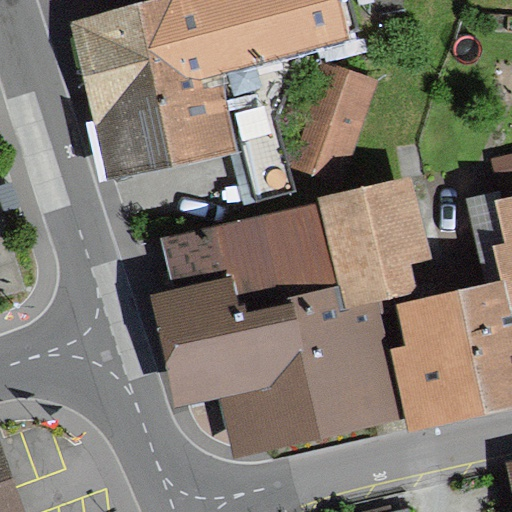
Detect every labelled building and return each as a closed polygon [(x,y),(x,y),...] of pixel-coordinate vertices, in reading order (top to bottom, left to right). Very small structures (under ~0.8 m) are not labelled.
[(258,57),(307,44),(322,0),(200,0),(80,33),(99,113),(110,110),(121,161),(215,142),(194,53),(205,52),(210,70),(249,60),(251,64),(259,61),(258,57)] [(296,167),(334,180),(360,109),(356,107),(365,82),(321,66),(303,119),(311,122),(296,167)] [(511,193),(494,198),(507,247),(500,248),(510,294),(511,293),(511,193)] [(257,431),(373,405),(349,295),(387,286),(381,259),(417,251),(404,194),(368,202),(367,198),(168,244),(181,302),(166,305),(185,390),(245,376),(257,431)] [(430,403),(511,385),(511,293),(510,294),(426,313),(436,359),(421,362),(430,403)] [(0,511),(18,511),(0,459),(0,511)]
